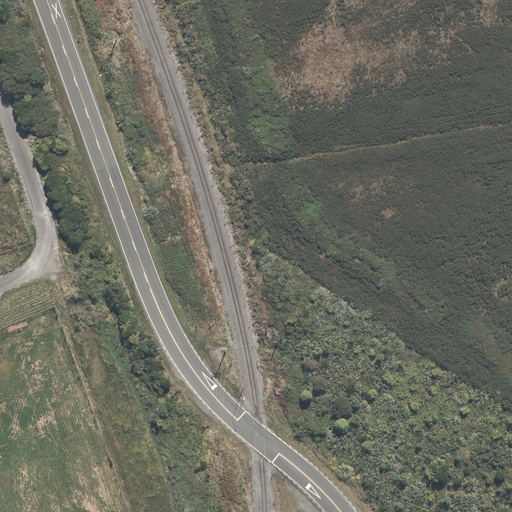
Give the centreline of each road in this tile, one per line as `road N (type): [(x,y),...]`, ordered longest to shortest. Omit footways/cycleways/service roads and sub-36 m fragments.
road 1 (primary): [(346,511),(217,398),(166,325),(47,0)]
road 2 (unknown): [(0,122),(34,219),(23,240),(0,255)]
